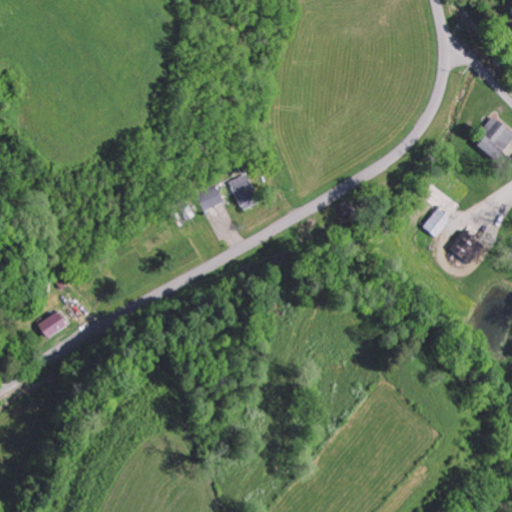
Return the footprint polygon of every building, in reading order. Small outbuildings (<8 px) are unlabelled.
[(511,139),(511,128),(496,117),(477,143),(498,159),(511,139)] [(231,181),(243,209),(260,201),(248,173),(231,181)] [(226,200),(216,183),(197,194),(207,211),(226,200)] [(451,247),(468,263),(484,244),(466,229),(451,247)] [(68,323),(58,310),(38,325),(48,338),(68,323)]
